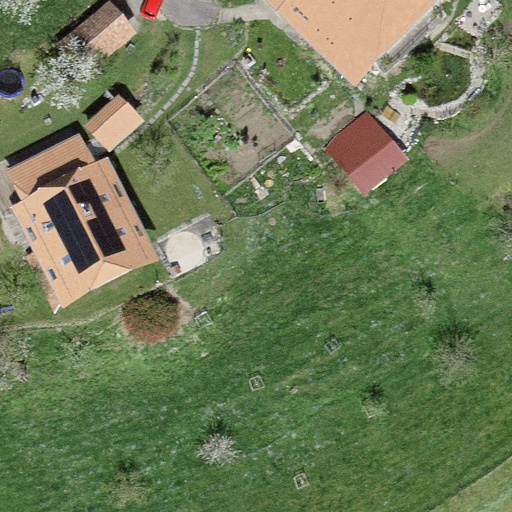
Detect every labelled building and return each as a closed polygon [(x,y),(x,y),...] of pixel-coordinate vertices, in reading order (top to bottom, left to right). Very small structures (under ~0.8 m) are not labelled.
[(299,0),(355,59),(417,0),(299,0)] [(78,74),(126,37),(107,14),(60,51),(78,74)] [(102,147),(129,124),(120,114),(94,136),(102,147)] [(396,158),(375,134),(339,164),(360,188),(396,158)] [(133,261),(81,148),(17,177),(69,291),(133,261)]
